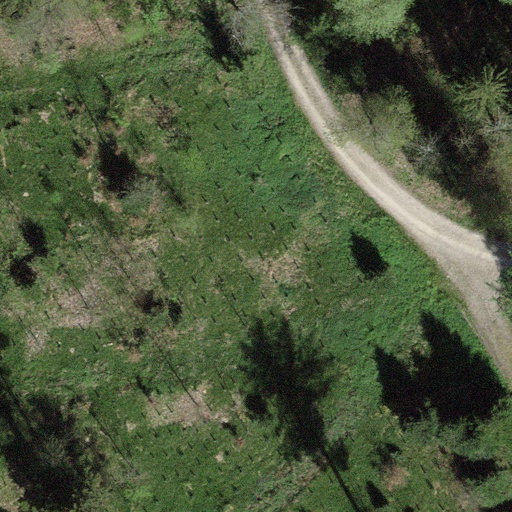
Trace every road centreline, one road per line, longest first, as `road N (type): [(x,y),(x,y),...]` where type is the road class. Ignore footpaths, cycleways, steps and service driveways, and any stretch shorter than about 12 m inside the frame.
road 1 (track): [(276,0),(343,126),(455,250),(511,256)]
road 2 (track): [(511,357),(455,250)]
